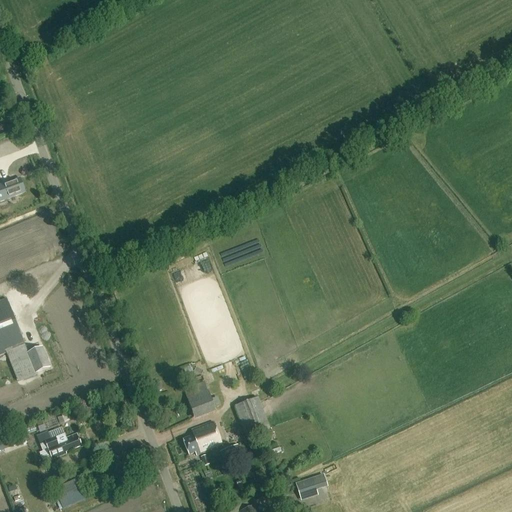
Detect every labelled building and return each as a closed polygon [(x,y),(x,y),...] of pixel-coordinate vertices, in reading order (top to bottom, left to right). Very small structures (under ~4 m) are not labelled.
[(7,201),(26,194),(20,180),(2,187),(7,201)] [(36,374),(50,368),(42,348),(28,354),(7,300),(0,302),(0,356),(13,351),(18,364),(30,359),(36,374)] [(211,400),(204,383),(183,391),(194,420),(215,412),(214,408),(211,400)] [(162,392),(160,384),(152,386),(154,394),(162,392)] [(217,398),(211,400),(214,408),(220,406),(217,398)] [(247,438),(270,429),(258,399),(235,407),(247,438)] [(196,457),(222,447),(213,422),(191,431),(193,436),(182,440),(188,456),(195,454),(196,457)] [(0,436),(0,450),(26,442),(22,430),(0,436)] [(56,438),(51,440),(48,433),(37,437),(40,446),(41,445),(43,452),(48,450),(52,460),(66,455),(65,453),(81,447),(77,435),(66,439),(65,435),(56,438)] [(220,452),(228,471),(245,465),(238,445),(220,452)] [(137,451),(133,453),(138,465),(143,463),(137,451)] [(209,464),(206,456),(199,458),(202,466),(209,464)] [(52,479),(48,480),(53,491),(68,484),(63,472),(52,477),(52,479)] [(328,488),(324,475),(295,484),(301,502),(318,496),(317,491),(328,488)] [(85,500),(80,489),(77,481),(55,490),(59,499),(64,510),(85,500)]
